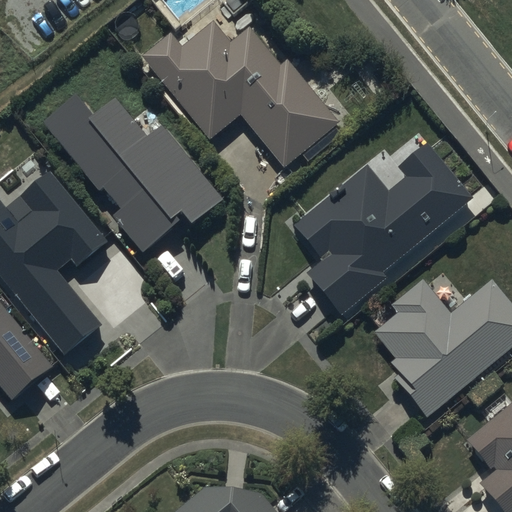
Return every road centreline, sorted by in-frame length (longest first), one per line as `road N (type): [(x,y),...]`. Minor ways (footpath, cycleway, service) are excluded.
road 1 (residential): [(19,511),(120,422),(174,398),(251,389),(306,410),(352,443),(408,511)]
road 2 (residential): [(419,0),(511,114)]
